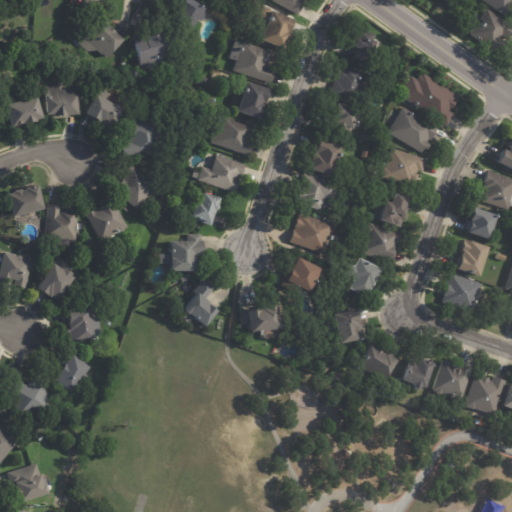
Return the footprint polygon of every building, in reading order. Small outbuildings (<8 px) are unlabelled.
[(210,13),(204,22),(203,21),(196,32),(183,23),(191,11),(186,8),(192,0),(196,0),(212,11),(210,13)] [(305,5),(300,15),(273,1),(273,0),(306,0),(304,4),(305,4),(305,5)] [(511,0),(511,1),(502,15),(481,0),(511,0)] [(221,11),(224,7),(230,11),(227,16),(221,11)] [(511,30),(505,40),(499,36),(497,38),(502,41),(494,53),(468,35),(473,27),(476,29),(481,21),(478,20),(485,10),(511,28),(511,30)] [(293,18),(298,21),(292,35),(294,36),(292,42),(290,41),(287,49),(265,40),(276,12),(293,18)] [(116,28),(129,42),(111,60),(107,55),(105,56),(100,51),(90,52),(81,43),(89,35),(90,36),(107,19),(116,28)] [(372,38),(371,41),(372,42),(364,64),(350,59),(354,48),(350,47),(353,39),(359,41),(359,40),(362,41),(365,32),(374,35),(372,38)] [(140,66),(135,44),(164,37),(171,67),(142,73),(140,66)] [(275,73),(272,83),(235,71),(245,42),(273,52),(268,68),(276,71),(275,73)] [(329,93),(333,81),(335,82),(336,79),(335,78),(337,73),(338,74),(341,66),(361,73),(352,101),(329,93)] [(393,77),(388,75),(390,68),(396,71),(393,77)] [(452,104),(449,109),(448,109),(446,111),(452,115),(444,127),(397,95),(409,77),(415,80),(417,76),(418,77),(420,74),(456,97),(452,104)] [(205,77),(210,79),(207,86),(202,84),(205,77)] [(272,93),(269,102),(265,101),(263,107),(265,108),(264,111),(267,111),(264,121),(241,113),(242,110),(234,107),(237,97),(245,99),(247,93),(246,93),(247,90),(248,90),(250,84),(273,91),(272,93)] [(75,117),(58,117),(58,116),(52,116),(47,87),(58,88),(58,86),(65,86),(65,87),(78,87),(82,97),(84,117),(75,117)] [(109,101),(125,109),(115,129),(88,114),(98,95),(109,101)] [(24,124),(13,127),(8,106),(38,98),(44,119),(37,121),(37,123),(26,126),(25,124),(24,124)] [(335,105),(356,112),(351,129),(354,130),(350,142),(334,136),(337,127),(328,124),(334,105),(335,105)] [(436,130),(429,141),(428,140),(426,143),(429,145),(426,150),(423,148),(420,153),(387,134),(403,108),(437,129),(436,130)] [(252,146),(249,155),(211,142),(221,115),(235,119),(235,121),(255,128),(249,145),(252,146)] [(129,158),(126,145),(133,143),(131,135),(129,136),(128,126),(157,121),(160,134),(163,133),(163,136),(160,136),(163,151),(129,158)] [(511,170),(494,162),(500,149),(505,152),(507,148),(504,147),(507,141),(510,142),(511,137),(511,170)] [(333,159),(333,161),(328,159),(322,176),(304,170),(314,140),(337,148),(334,156),(335,156),(334,159),(333,159)] [(424,160),(420,172),(415,170),(414,174),(415,174),(413,183),(407,181),(405,185),(378,177),(382,167),(383,168),(390,148),(424,159),(424,160)] [(245,167),(242,175),(240,175),(238,182),(240,182),(236,193),(198,180),(198,179),(192,177),(195,169),(201,171),(202,167),(212,170),(217,155),(245,165),(245,167)] [(113,188),(124,175),(127,178),(130,173),(128,171),(133,164),(157,184),(154,188),(157,190),(153,195),(151,193),(146,200),(147,204),(144,207),(141,207),(139,209),(113,188)] [(486,172),(511,180),(511,192),(508,202),(510,202),(508,209),(506,208),(505,211),(476,201),(479,191),(481,192),(482,189),(480,188),(482,183),(481,183),(485,172),(486,172)] [(298,184),(301,174),(333,184),(327,200),(323,199),(319,212),(296,204),(297,198),(295,197),(298,187),(297,187),(298,184)] [(47,212),(16,219),(11,197),(17,196),(16,194),(24,192),(24,194),(28,193),(27,191),(41,188),(47,212)] [(215,215),(211,226),(196,220),(197,219),(193,217),(198,202),(202,203),(205,193),(222,199),(219,206),(221,207),(219,211),(217,211),(215,215)] [(405,199),(402,208),(408,210),(406,216),(407,216),(404,223),(402,222),(399,231),(376,223),(383,204),(388,206),(392,194),(405,199)] [(116,234),(112,236),(112,238),(108,240),(106,239),(103,241),(87,213),(95,209),(97,211),(99,209),(98,208),(113,199),(129,227),(125,229),(126,230),(122,233),(121,231),(116,234)] [(49,205),(62,206),(61,215),(62,215),(62,212),(68,212),(68,209),(79,209),(77,241),(76,241),(75,248),(61,247),(62,240),(45,238),(48,205),(49,205)] [(492,220),(492,222),(495,228),(494,231),(488,233),(485,240),(464,233),(468,221),(466,220),(470,208),(494,216),(492,220)] [(300,247),(288,243),(292,231),(293,231),(294,228),(293,228),(296,220),(297,220),(299,214),(334,226),(330,237),(329,242),(328,241),(324,255),(300,247)] [(393,248),(392,251),(394,251),(389,264),(359,254),(360,250),(359,250),(364,234),(363,232),(365,226),(368,225),(368,224),(399,234),(396,243),(394,243),(393,248)] [(201,236),(201,241),(205,241),(205,257),(198,257),(198,265),(200,265),(200,272),(173,272),(174,264),(159,264),(159,254),(170,254),(170,242),(187,243),(187,233),(201,234),(201,236)] [(482,258),(476,277),(453,270),(460,250),(459,250),(462,240),(485,248),(482,258)] [(19,258),(20,257),(24,258),(25,260),(34,262),(26,290),(15,286),(16,281),(13,280),(10,289),(0,285),(0,274),(6,254),(19,258)] [(293,257),(317,269),(305,292),(298,288),(296,294),(289,291),(292,285),(281,280),(292,257),(293,257)] [(368,285),(367,287),(365,287),(364,288),(365,288),(360,297),(344,289),(349,279),(341,275),(345,267),(348,266),(349,267),(354,257),(376,269),(368,285)] [(511,260),(503,290),(511,293),(511,260)] [(68,270),(75,275),(73,276),(76,279),(61,302),(54,297),(53,298),(39,289),(56,264),(65,271),(67,269),(68,270)] [(182,279),(181,278),(188,274),(191,279),(183,282),(182,279)] [(211,290),(204,298),(209,302),(208,303),(219,312),(206,327),(191,314),(189,314),(186,312),(186,309),(197,295),(192,291),(205,275),(216,284),(211,290)] [(449,275),(480,285),(471,313),(440,303),(441,298),(440,297),(441,295),(442,295),(448,275),(449,275)] [(109,293),(105,287),(112,283),(115,289),(109,293)] [(82,290),(85,285),(90,289),(87,293),(82,290)] [(274,331),(244,335),(243,326),(239,326),(237,312),(271,307),(274,331)] [(94,340),(68,342),(66,329),(70,329),(68,312),(91,309),(94,340)] [(353,312),(359,341),(337,346),(330,316),(353,311),(353,312)] [(386,356),(395,361),(383,381),(356,365),(359,360),(354,358),(357,353),(362,355),(367,347),(382,356),(383,354),(386,356)] [(72,392),(55,379),(74,355),(91,368),(87,374),(90,377),(86,382),(83,379),(72,392)] [(419,360),(431,365),(422,390),(417,388),(411,391),(408,386),(398,382),(405,361),(411,363),(413,358),(419,360)] [(455,369),(457,370),(458,368),(470,372),(459,402),(438,395),(437,396),(433,394),(434,392),(430,391),(441,362),(447,364),(446,366),(455,369)] [(477,376),(480,377),(480,376),(488,379),(487,380),(490,381),(492,376),(504,381),(493,415),(473,408),(472,409),(462,406),(464,399),(465,399),(473,375),(477,376)] [(50,410),(18,417),(11,383),(24,380),(25,384),(30,383),(30,382),(44,379),(50,410)] [(511,411),(500,407),(507,386),(511,387),(511,411)] [(1,467),(0,466),(0,425),(9,433),(12,430),(22,439),(20,441),(22,443),(1,467)] [(45,477),(48,487),(50,487),(52,496),(25,505),(23,498),(21,498),(19,491),(20,491),(19,487),(13,488),(8,473),(38,464),(41,478),(45,477)]
